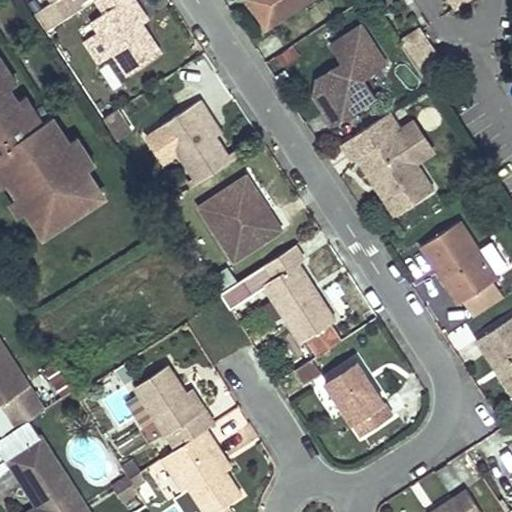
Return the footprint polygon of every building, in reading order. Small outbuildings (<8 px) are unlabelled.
[(36,14),(47,31),(93,0),(57,0),(53,3),(36,14)] [(96,0),(104,12),(92,21),(99,32),(113,53),(127,75),(161,53),(142,25),(125,0),(96,0)] [(148,20),(134,0),(125,0),(142,25),(148,20)] [(310,0),(247,0),(267,29),(310,0)] [(386,61),(361,23),(332,43),(343,60),(340,70),(332,68),(317,78),(315,95),(316,96),(329,117),(334,124),(374,97),(362,77),(386,61)] [(419,29),(400,41),(432,90),(451,77),(419,29)] [(113,53),(99,32),(85,40),(100,62),(113,53)] [(0,165),(6,175),(16,189),(32,213),(91,174),(74,149),(55,121),(38,96),(30,101),(22,107),(4,80),(0,74),(0,165)] [(12,75),(4,80),(22,107),(30,101),(12,75)] [(194,177),(198,182),(231,160),(228,155),(215,135),(203,117),(209,114),(200,99),(160,125),(194,177)] [(118,110),(105,118),(119,140),(132,131),(118,110)] [(389,112),(342,143),(353,159),(357,157),(366,171),(371,167),(385,189),(380,192),(395,214),(434,189),(416,162),(437,148),(416,117),(399,128),(389,112)] [(221,132),(209,114),(203,117),(215,135),(221,132)] [(64,116),(55,121),(74,149),(82,143),(64,116)] [(228,155),(231,160),(237,157),(233,151),(228,155)] [(385,189),(371,167),(366,171),(380,192),(385,189)] [(6,175),(0,178),(0,183),(8,195),(16,189),(6,175)] [(259,194),(246,175),(198,206),(234,261),(282,229),(269,210),(264,213),(257,202),(259,194)] [(189,181),(192,186),(198,182),(194,177),(189,181)] [(498,276),(460,219),(421,245),(435,267),(440,263),(454,286),(449,289),(459,303),(464,299),(493,280),(498,276)] [(304,258),(295,244),(264,265),(272,278),(263,284),(301,342),(336,319),(317,290),(313,293),(309,288),(314,285),(298,262),(304,258)] [(454,286),(440,263),(435,267),(449,289),(454,286)] [(251,294),(241,279),(221,293),(230,308),(251,294)] [(493,280),(464,299),(475,316),(504,296),(493,280)] [(499,373),(511,393),(511,314),(476,338),(485,352),(490,349),(504,370),(499,373)] [(0,342),(0,401),(27,384),(0,342)] [(504,370),(490,349),(485,352),(499,373),(504,370)] [(321,370),(313,358),(296,369),(304,381),(321,370)] [(368,374),(357,358),(326,380),(364,434),(395,412),(372,380),(367,383),(363,377),(368,374)] [(207,428),(215,422),(206,408),(201,411),(188,391),(169,363),(136,385),(140,391),(127,400),(151,437),(165,428),(177,447),(207,428)] [(372,380),(368,374),(363,377),(367,383),(372,380)] [(43,409),(27,384),(0,401),(0,403),(15,427),(43,409)] [(201,411),(206,408),(193,388),(188,391),(201,411)] [(218,445),(207,428),(177,447),(168,453),(190,487),(185,491),(176,497),(185,511),(234,511),(229,503),(242,494),(226,469),(212,449),(218,445)] [(74,511),(86,505),(40,435),(5,458),(33,500),(35,498),(39,504),(37,509),(32,511),(31,509),(26,511),(74,511)] [(232,465),(218,445),(212,449),(226,469),(232,465)] [(190,487),(168,453),(162,457),(185,491),(190,487)] [(121,466),(130,478),(140,472),(132,459),(121,466)] [(140,472),(130,478),(135,487),(147,480),(141,471),(140,472)] [(483,511),(467,487),(453,496),(456,501),(439,511),(483,511)] [(439,511),(456,501),(453,496),(428,511),(439,511)]
